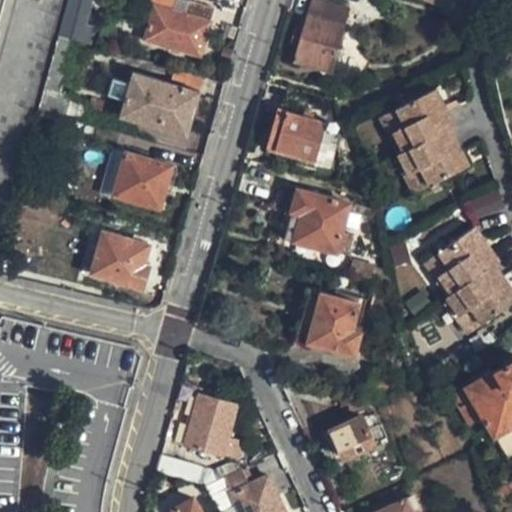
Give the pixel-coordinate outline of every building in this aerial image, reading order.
[(69,0),(59,36),(69,40),(79,0),(69,0)] [(312,0),(311,0),(294,65),(330,75),(348,10),(312,0)] [(461,2),(456,13),(476,20),(485,9),(461,2)] [(151,4),(140,37),(199,54),(208,20),(151,4)] [(451,28),(465,32),(468,29),(476,20),(456,13),(451,28)] [(59,91),(73,40),(69,40),(59,36),(45,86),(38,108),(61,115),(65,116),(70,94),(59,91)] [(132,70),(118,116),(159,127),(161,122),(188,129),(199,89),(132,70)] [(469,164),(451,127),(457,124),(438,88),(380,118),(399,156),(394,159),(413,193),(469,164)] [(55,134),(61,115),(38,108),(33,128),(55,134)] [(315,168),(321,145),(330,147),(334,130),(280,114),(268,155),(299,163),(315,168)] [(115,194),(126,152),(112,148),(99,189),(115,194)] [(126,152),(115,194),(159,207),(172,166),(126,152)] [(497,188),(463,203),(472,222),(505,208),(497,188)] [(285,242),(335,255),(336,251),(345,254),(351,239),(342,238),(348,209),(299,195),(285,242)] [(511,300),(511,286),(497,263),(499,262),(477,226),(423,263),(445,295),(440,299),(467,334),(511,300)] [(90,274),(143,287),(148,267),(144,266),(150,243),(103,230),(90,274)] [(369,282),(387,286),(383,271),(372,269),(369,282)] [(323,297),(309,346),(354,358),(362,330),(354,328),(359,307),(323,297)] [(511,463),(511,358),(511,359),(465,390),(451,399),(470,429),(484,420),(496,439),(511,464),(511,463)] [(392,402),(395,387),(370,378),(366,394),(392,402)] [(187,447),(226,458),(226,456),(242,461),(247,442),(231,438),(239,409),(202,397),(187,447)] [(347,462),(377,447),(374,441),(385,435),(378,419),(365,424),(364,420),(333,434),(334,436),(329,438),(334,452),(340,449),(347,462)] [(284,511),(272,482),(252,490),(245,473),(227,482),(235,498),(240,511),(284,511)] [(201,511),(195,503),(181,511),(201,511)] [(412,511),(409,503),(387,511),(412,511)]
